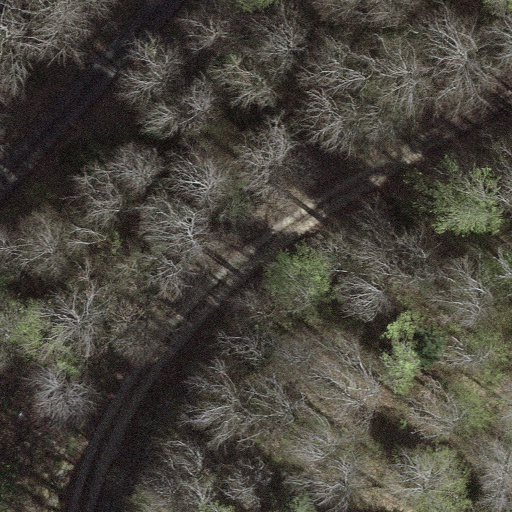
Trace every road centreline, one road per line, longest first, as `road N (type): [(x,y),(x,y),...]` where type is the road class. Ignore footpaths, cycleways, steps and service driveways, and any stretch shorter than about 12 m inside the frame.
road 1 (track): [(511,80),(340,166),(208,268),(124,404),(97,511)]
road 2 (unclassified): [(183,0),(0,196)]
